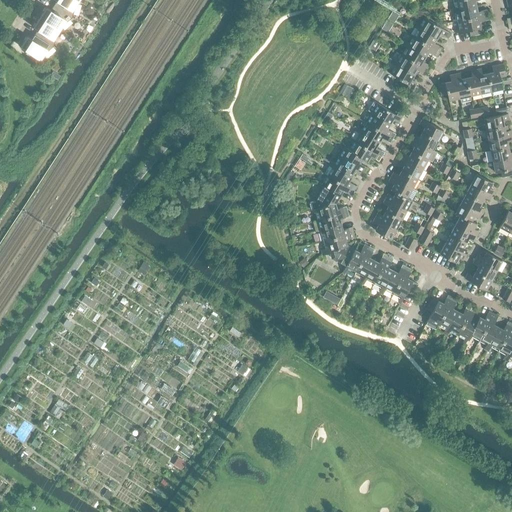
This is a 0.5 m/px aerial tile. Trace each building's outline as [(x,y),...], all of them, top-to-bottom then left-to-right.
[(78,0),(77,0),(55,0),(57,1),(54,5),(72,17),(73,17),(76,3),(78,0)] [(453,0),(455,8),(450,9),(451,11),(476,6),(475,1),(478,0),(453,0)] [(46,7),(40,17),(59,30),(61,27),(72,18),(72,17),(54,5),(51,10),(46,7)] [(476,6),(451,11),(451,13),(456,12),(458,21),(488,14),(487,9),(477,11),(476,6)] [(488,14),(458,21),(460,29),(455,30),(455,33),(469,30),(470,36),(482,33),(480,22),(489,20),(488,14)] [(59,30),(40,17),(34,27),(38,30),(35,35),(53,46),(54,46),(57,33),(59,30)] [(416,22),(415,24),(437,38),(440,33),(448,39),(451,34),(425,17),(420,25),(416,22)] [(437,38),(415,24),(413,26),(418,29),(413,36),(440,52),(443,48),(434,42),(437,38)] [(53,46),(35,35),(32,39),(27,36),(21,47),(28,51),(26,53),(26,54),(33,58),(34,55),(40,59),(42,56),(53,47),(53,46)] [(404,41),(403,43),(425,56),(428,52),(437,57),(440,52),(413,36),(409,43),(404,41)] [(406,47),(402,54),(428,71),(431,66),(423,61),(425,56),(403,43),(402,45),(406,47)] [(428,71),(402,54),(397,62),(393,59),(392,61),(414,75),(417,70),(426,75),(428,71)] [(414,75),(392,61),(391,63),(395,66),(390,73),(403,81),(400,86),(410,92),(416,82),(411,79),(414,75)] [(488,73),(492,91),(503,88),(500,77),(506,76),(503,64),(492,66),(493,72),(488,73)] [(481,68),(476,70),(481,93),(492,91),(488,73),(482,74),(481,68)] [(481,93),(476,70),(471,71),(472,77),(467,78),(470,95),(481,93)] [(53,71),(50,75),(57,80),(60,76),(53,71)] [(470,95),(467,78),(461,79),(460,73),(455,74),(460,98),(470,95)] [(460,98),(455,74),(450,75),(451,81),(439,84),(442,96),(447,94),(449,100),(460,98)] [(368,110),(390,124),(393,119),(398,122),(404,112),(394,106),(391,111),(378,103),(373,111),(369,108),(368,110)] [(486,115),(484,107),(473,109),(475,117),(486,115)] [(390,124),(368,110),(367,112),(371,115),(367,122),(393,138),(396,134),(387,129),(390,124)] [(486,129),(504,126),(503,120),(509,119),(508,113),(484,118),(486,129)] [(422,132),(438,140),(442,142),(442,141),(439,139),(443,130),(422,119),(419,124),(425,127),(422,132)] [(393,138),(367,122),(362,129),(358,127),(357,129),(379,142),(382,138),(390,143),(393,138)] [(504,126),(486,129),(489,140),(511,135),(511,134),(511,130),(505,131),(504,126)] [(379,142),(357,129),(355,131),(360,133),(355,141),(382,157),(385,152),(376,147),(379,142)] [(414,134),(412,138),(433,150),(438,140),(422,132),(419,137),(414,134)] [(511,135),(489,140),(491,150),(508,147),(507,142),(511,140),(511,135)] [(433,150),(412,138),(409,143),(414,146),(412,151),(428,159),(432,162),(437,152),(433,150)] [(347,145),(345,147),(363,158),(367,161),(370,156),(379,161),(382,157),(355,141),(351,148),(347,145)] [(363,158),(345,147),(341,144),(339,147),(344,150),(340,157),(366,173),(368,168),(360,163),(363,158)] [(508,147),(491,150),(493,161),(511,157),(511,151),(510,152),(508,147)] [(428,159),(412,151),(409,156),(404,153),(401,158),(423,169),(428,159)] [(330,161),(329,163),(351,177),(354,172),(363,177),(366,173),(340,157),(335,164),(330,161)] [(511,157),(493,161),(495,172),(500,171),(502,177),(511,174),(511,166),(511,163),(511,162),(511,157)] [(423,169),(401,158),(399,162),(404,165),(401,170),(417,178),(423,169)] [(351,177),(329,163),(328,165),(329,166),(326,171),(329,174),(328,175),(354,191),(357,186),(349,181),(351,177)] [(417,178),(401,170),(399,175),(394,172),(391,177),(412,188),(417,178)] [(290,177),(295,181),(298,176),(293,172),(290,177)] [(471,183),(492,195),(495,190),(489,187),(492,182),(476,174),(471,183)] [(319,180),(318,182),(340,195),(343,190),(351,196),(354,191),(328,175),(324,182),(319,180)] [(412,188),(391,177),(389,181),(394,184),(391,189),(396,192),(407,198),(407,197),(412,188)] [(340,195),(318,182),(317,184),(324,188),(316,201),(311,202),(310,204),(312,210),(335,203),(336,203),(336,202),(340,195)] [(492,195),(471,183),(466,193),(482,202),(484,197),(490,200),(492,195)] [(396,192),(393,197),(388,194),(385,198),(407,210),(412,200),(407,197),(407,198),(396,192)] [(466,193),(461,203),(482,214),(485,209),(479,206),(482,202),(466,193)] [(407,210),(385,198),(383,203),(388,206),(386,211),(402,219),(407,210)] [(335,203),(312,210),(310,210),(311,213),(316,211),(318,219),(348,211),(346,206),(337,209),(335,203)] [(482,214),(461,203),(455,212),(460,215),(472,221),(474,216),(480,219),(482,214)] [(433,211),(425,207),(423,211),(431,215),(433,211)] [(348,211),(318,219),(313,221),(316,231),(341,224),(340,219),(349,216),(348,211)] [(378,213),(375,217),(396,229),(402,219),(386,211),(383,216),(378,213)] [(509,232),(511,226),(511,212),(508,211),(499,226),(509,232)] [(460,215),(455,224),(476,236),(479,231),(474,228),(476,223),(472,221),(460,215)] [(396,229),(375,217),(372,222),(378,225),(375,230),(391,239),(393,234),(402,239),(405,234),(396,229)] [(417,222),(414,226),(422,231),(425,226),(417,222)] [(435,226),(429,223),(424,232),(431,236),(433,233),(432,232),(435,226)] [(343,230),(341,224),(316,231),(317,233),(321,232),(324,240),(354,232),(352,227),(343,230)] [(455,224),(450,234),(466,242),(469,238),(474,240),(476,236),(455,224)] [(354,232),(324,240),(326,249),(321,250),(322,252),(347,245),(346,240),(355,237),(354,232)] [(431,236),(424,232),(419,242),(426,246),(431,236)] [(450,234),(445,243),(466,255),(469,250),(463,247),(466,242),(450,234)] [(409,236),(404,246),(411,250),(417,240),(409,236)] [(466,255),(445,243),(440,253),(458,263),(461,258),(464,260),(466,255)] [(355,250),(346,266),(342,273),(345,274),(346,272),(347,273),(348,275),(350,277),(352,276),(353,276),(354,273),(355,274),(369,246),(365,244),(360,252),(355,250)] [(348,248),(347,245),(322,252),(323,255),(330,253),(332,258),(346,266),(355,250),(350,247),(348,248)] [(374,249),(369,246),(355,274),(362,278),(360,282),(362,283),(374,260),(369,258),(374,249)] [(475,259),(497,270),(502,260),(486,252),(483,257),(478,254),(475,259)] [(379,263),(374,260),(362,283),(364,284),(366,280),(373,284),(388,256),(384,254),(379,263)] [(393,259),(388,256),(373,284),(381,288),(379,292),(381,293),(393,270),(388,268),(393,259)] [(305,257),(299,263),(303,268),(309,262),(305,257)] [(497,270),(475,259),(473,263),(478,266),(476,271),(491,280),(497,270)] [(393,270),(381,293),(383,294),(385,290),(392,294),(407,267),(403,264),(398,273),(393,270)] [(407,267),(392,294),(400,298),(398,303),(400,304),(407,292),(408,292),(412,294),(418,284),(407,278),(412,269),(407,267)] [(491,280),(476,271),(473,276),(468,273),(465,278),(486,290),(491,280)] [(511,290),(507,288),(502,298),(509,302),(511,296),(511,290)] [(333,295),(330,300),(337,304),(340,299),(333,295)] [(438,324),(453,297),(448,295),(443,303),(433,298),(427,308),(432,311),(426,323),(436,329),(438,324)] [(453,297),(438,324),(445,328),(443,333),(445,334),(457,311),(453,308),(457,300),(453,297)] [(457,311),(445,334),(447,335),(450,331),(457,335),(472,307),(467,305),(462,314),(457,311)] [(476,310),(472,307),(457,335),(464,339),(462,343),(464,344),(467,340),(477,321),(472,319),(476,310)] [(477,321),(467,340),(469,341),(471,336),(479,340),(494,313),(489,311),(484,319),(479,317),(477,321)] [(498,316),(494,313),(479,340),(486,344),(484,349),(486,350),(499,327),(494,324),(498,316)] [(499,327),(486,350),(488,351),(490,347),(498,351),(511,324),(511,322),(508,321),(503,330),(499,327)] [(511,324),(498,351),(505,355),(503,359),(505,360),(511,347),(511,324)] [(494,381),(490,388),(499,393),(503,386),(494,381)] [(161,397),(157,402),(166,408),(169,402),(161,397)] [(55,405),(51,411),(55,414),(60,408),(55,405)] [(142,432),(138,439),(143,442),(148,435),(142,432)] [(120,451),(117,455),(125,460),(128,456),(120,451)] [(180,458),(175,465),(181,469),(186,462),(180,458)]
